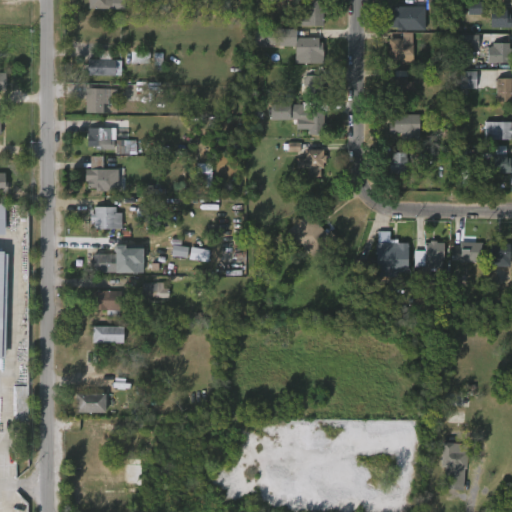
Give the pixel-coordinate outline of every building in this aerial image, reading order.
[(108,0),(108,10),(89,9),(89,0),(108,0)] [(322,0),(322,5),(324,5),(324,13),(322,13),(322,26),(297,26),(296,16),(304,16),(304,0),(322,0)] [(405,14),(404,27),(388,27),(387,13),(390,13),(390,7),(402,7),(402,0),(425,0),(425,9),(414,9),(414,15),(405,14)] [(506,9),(506,14),(509,14),(509,18),(511,18),(510,28),(490,27),(490,8),(506,9)] [(293,38),(313,39),(314,11),(293,11),(293,38)] [(397,20),(382,19),(382,39),(397,39),(397,20)] [(501,21),(483,22),(483,40),(502,39),(501,21)] [(298,29),(298,36),(325,37),(324,62),(296,62),(296,46),(280,45),(280,28),(298,29)] [(277,44),(253,44),(253,31),(277,31),(277,44)] [(403,39),(403,45),(412,45),(412,55),(406,55),(406,63),(388,63),(388,39),(403,39)] [(508,43),(508,49),(510,49),(510,64),(487,63),(487,47),(492,46),(493,47),(493,43),(508,43)] [(110,50),(110,59),(120,60),(120,76),(85,75),(85,70),(82,70),(82,64),(86,65),(86,59),(98,59),(98,50),(110,50)] [(287,75),(315,75),(315,51),(287,51),(287,75)] [(479,56),(480,76),(501,76),(500,56),(479,56)] [(80,87),(108,88),(108,82),(113,82),(114,72),(80,71),(80,87)] [(322,75),(322,95),(307,94),(308,86),(304,86),(304,76),(307,76),(307,75),(322,75)] [(406,77),(406,81),(414,81),(413,96),(388,95),(388,77),(406,77)] [(511,101),(496,102),(495,79),(510,79),(511,101)] [(117,101),(117,113),(86,112),(86,87),(117,88),(117,101)] [(503,91),(489,90),(489,113),(503,114),(503,91)] [(407,93),(385,93),(385,105),(406,106),(407,93)] [(328,103),(327,111),(324,111),(324,122),(327,122),(327,127),(324,127),(324,134),(308,134),(308,129),(296,129),(297,118),(309,118),(309,110),(303,110),(302,114),(290,114),(290,103),(302,104),(302,102),(328,103)] [(418,115),(419,141),(400,141),(400,133),(388,134),(388,124),(390,124),(390,120),(393,120),(393,115),(418,115)] [(263,132),(288,132),(288,147),(316,147),(316,124),(304,123),(304,126),(299,126),(299,116),(263,116),(263,132)] [(510,122),(510,127),(511,127),(511,134),(510,134),(510,140),(483,140),(484,122),(510,122)] [(381,148),(411,149),(412,127),(381,126),(381,148)] [(105,146),(105,149),(100,149),(100,146),(88,145),(88,127),(112,127),(112,146),(105,146)] [(504,135),(477,135),(477,152),(504,152),(504,135)] [(107,139),(79,140),(80,162),(108,160),(108,166),(117,166),(116,152),(108,152),(107,139)] [(324,143),(324,155),(326,155),(326,162),(324,162),(324,168),(321,168),(321,177),(309,176),(309,168),(297,168),(297,159),(306,159),(306,152),(287,152),(287,147),(278,147),(278,142),(324,143)] [(436,147),(436,161),(413,160),(414,145),(436,147)] [(505,153),(505,158),(509,158),(510,173),(490,173),(490,165),(485,165),(485,159),(481,158),(481,153),(493,154),(493,146),(505,146),(505,153)] [(405,174),(388,173),(388,159),(390,159),(391,153),(405,153),(405,174)] [(101,156),(101,170),(117,170),(116,191),(90,191),(90,188),(86,188),(86,181),(83,181),(83,169),(89,169),(89,156),(101,156)] [(500,185),(500,158),(483,158),(484,185),(500,185)] [(300,189),(316,189),(316,162),(297,162),(297,170),(289,170),(289,180),(300,180),(300,189)] [(400,187),(399,164),(381,165),(382,188),(400,187)] [(110,200),(110,181),(95,181),(95,168),(82,168),(83,181),(78,181),(79,201),(110,200)] [(201,176),(191,178),(194,196),(204,194),(201,176)] [(115,207),(115,213),(120,213),(120,229),(92,230),(92,221),(89,221),(89,214),(93,214),(92,208),(115,207)] [(317,224),(323,231),(325,229),(335,238),(311,258),(293,237),(280,248),(273,239),(280,233),(282,235),(307,213),(317,224)] [(112,219),(84,219),(84,241),(113,240),(112,219)] [(303,269),(322,253),(298,227),(280,244),(303,269)] [(389,232),(389,239),(397,240),(397,243),(407,243),(406,272),(396,272),(396,277),(375,277),(376,232),(389,232)] [(437,241),(437,242),(445,242),(445,259),(443,259),(443,268),(431,268),(431,280),(415,279),(415,251),(426,251),(426,242),(437,241)] [(482,243),(481,263),(459,262),(460,242),(482,243)] [(501,242),(501,244),(510,244),(510,261),(499,260),(499,266),(495,266),(495,260),(489,260),(490,244),(496,244),(496,242),(501,242)] [(117,253),(117,272),(93,272),(93,266),(90,266),(90,260),(94,260),(94,253),(117,253)] [(454,280),(466,280),(466,274),(474,274),(474,254),(454,254),(454,280)] [(503,256),(483,257),(483,273),(504,272),(503,256)] [(164,268),(180,269),(181,259),(165,257),(164,268)] [(202,262),(183,259),(181,271),(200,274),(202,262)] [(163,283),(163,289),(167,289),(167,298),(141,298),(141,283),(163,283)] [(119,292),(118,317),(106,317),(106,311),(91,310),(92,304),(87,303),(87,296),(92,296),(92,291),(119,292)] [(380,314),(349,314),(349,294),(380,294),(380,314)] [(159,309),(159,295),(135,295),(135,309),(159,309)] [(86,303),(85,322),(112,322),(113,303),(86,303)] [(93,343),(91,343),(91,327),(122,327),(122,344),(93,343)] [(85,355),(116,355),(116,339),(85,338),(85,355)] [(105,412),(74,411),(75,393),(105,393),(105,412)] [(98,406),(68,405),(68,425),(98,425),(98,406)] [(157,430),(157,433),(171,433),(171,443),(176,443),(175,460),(162,459),(162,464),(142,464),(142,485),(124,485),(124,464),(126,464),(126,453),(142,453),(142,430),(157,430)] [(467,446),(465,470),(463,470),(462,489),(442,487),(444,468),(440,467),(442,444),(467,446)] [(438,501),(457,502),(458,457),(434,457),(434,480),(438,480),(438,501)] [(112,480),(112,482),(116,482),(116,501),(114,501),(114,509),(100,509),(100,505),(79,505),(79,498),(74,498),(75,487),(79,487),(79,485),(99,486),(99,482),(108,482),(108,473),(114,473),(114,464),(122,464),(121,481),(112,480)] [(109,511),(110,495),(93,495),(93,504),(85,504),(85,498),(70,499),(70,511),(109,511)]
